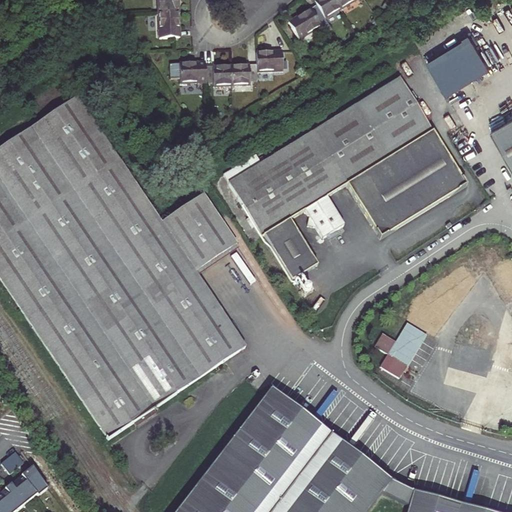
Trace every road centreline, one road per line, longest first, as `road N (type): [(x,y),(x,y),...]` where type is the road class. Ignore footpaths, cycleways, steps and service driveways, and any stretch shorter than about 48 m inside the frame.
road 1 (residential): [(346,373),(342,332),(364,298),(505,205),(511,216)]
road 2 (residential): [(511,455),(408,421),(346,373)]
road 3 (residential): [(346,373),(293,334),(207,403)]
road 4 (residential): [(207,403),(163,462),(141,457),(150,429)]
